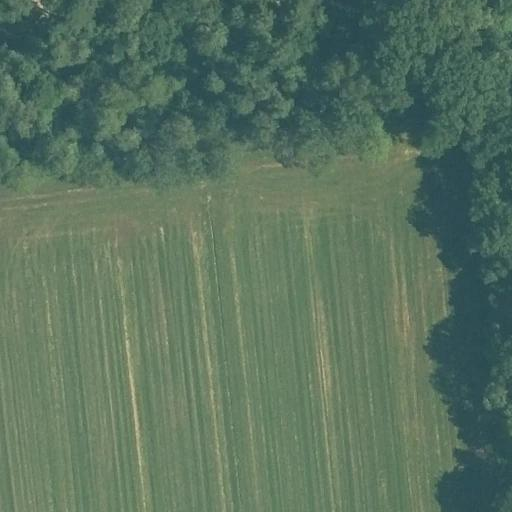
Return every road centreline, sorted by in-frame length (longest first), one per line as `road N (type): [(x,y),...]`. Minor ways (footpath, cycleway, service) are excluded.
road 1 (track): [(511,52),(254,0)]
road 2 (track): [(120,0),(0,33)]
